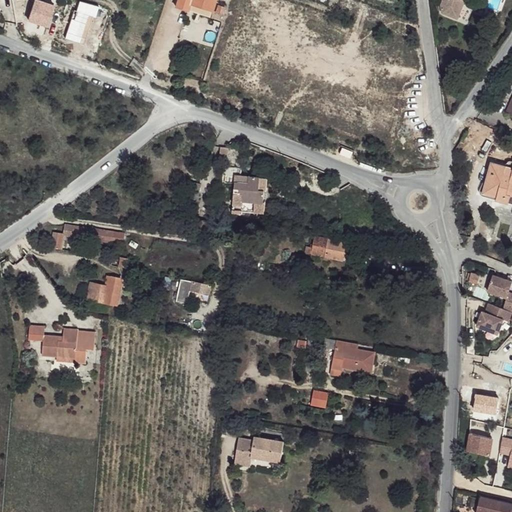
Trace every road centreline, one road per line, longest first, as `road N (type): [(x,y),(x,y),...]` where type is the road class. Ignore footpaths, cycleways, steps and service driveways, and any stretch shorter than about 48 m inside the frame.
road 1 (residential): [(448,261),(454,299),(447,511)]
road 2 (tertiary): [(179,107),(0,240)]
road 3 (residential): [(0,44),(179,107)]
road 4 (tertiary): [(342,168),(179,107)]
road 5 (residential): [(445,142),(416,0)]
road 6 (tertiary): [(445,142),(511,36)]
